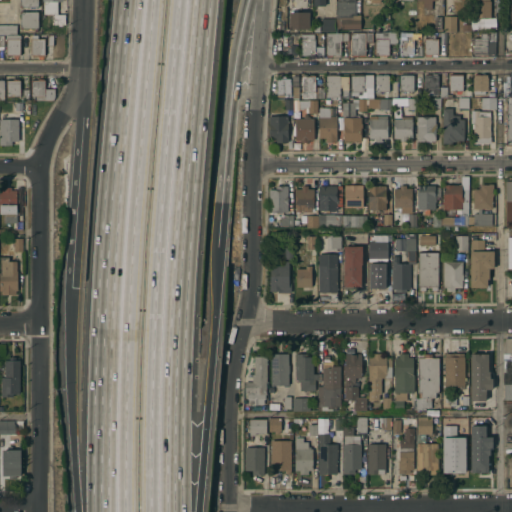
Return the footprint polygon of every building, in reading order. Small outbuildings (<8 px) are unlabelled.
[(20,8),(18,6),(19,4),(19,0),(36,0),(36,7),(21,7),(20,8)] [(61,0),(61,1),(56,1),(56,15),(63,15),(63,25),(52,25),(52,15),(42,15),(42,2),(41,2),(41,0),(61,0)] [(355,0),(355,14),(360,14),(360,28),(336,28),(336,0),(355,0)] [(431,0),(431,9),(423,9),(423,0),(431,0)] [(490,0),(490,17),(473,17),(473,0),(490,0)] [(20,30),(18,28),(19,26),(19,14),(18,12),(20,10),(21,12),(36,12),(36,29),(21,28),(20,30)] [(289,12),(309,11),(309,23),(311,23),(311,25),(309,25),(309,28),(289,28),(289,27),(288,27),(288,24),(289,24),(289,12)] [(456,31),(443,31),(444,15),(456,15),(456,31)] [(334,18),(334,31),(320,31),(320,18),(334,18)] [(0,25),(15,25),(15,35),(5,35),(3,35),(0,35),(0,25)] [(473,53),(473,38),(480,38),(480,33),(488,33),(488,32),(495,32),(495,54),(473,53)] [(348,33),(348,40),(340,40),(340,42),(348,42),(348,53),(340,53),(340,54),(326,54),(326,34),(348,33)] [(372,33),(372,42),(365,42),(365,55),(350,54),(350,33),(372,33)] [(375,33),(397,33),(397,42),(389,42),(389,54),(375,54),(375,33)] [(301,34),(314,34),(314,38),(315,38),(315,46),(323,46),(323,55),(301,55),(301,34)] [(428,38),(428,34),(435,34),(435,38),(438,38),(438,54),(437,54),(437,55),(432,55),(432,54),(430,54),(430,55),(425,55),(425,54),(424,54),(424,38),(428,38)] [(18,35),(18,55),(5,55),(5,35),(15,35),(18,35)] [(43,56),(29,57),(29,39),(31,39),(31,35),(36,35),(36,39),(43,39),(43,56)] [(413,54),(412,54),(412,55),(407,55),(407,54),(400,54),(400,38),(406,38),(406,35),(412,35),(412,38),(413,38),(413,54)] [(432,74),(432,73),(437,73),(438,94),(424,94),(424,74),(432,74)] [(413,74),(413,91),(411,91),(411,94),(408,94),(408,96),(401,97),(401,90),(400,90),(400,75),(413,74)] [(454,90),(454,93),(452,93),(452,90),(449,90),(449,74),(463,74),(463,90),(454,90)] [(487,74),(487,90),(485,90),(485,93),(474,93),(473,74),(487,74)] [(281,78),(281,75),(286,75),(286,78),(290,78),(290,93),(289,93),(289,95),(284,95),(284,97),(277,97),(277,78),(281,78)] [(315,98),(302,98),(301,75),(315,75),(315,98)] [(348,97),(342,97),(342,86),(340,86),(340,96),(326,96),(326,75),(340,75),(340,76),(348,76),(348,97)] [(364,75),(364,91),(358,91),(358,94),(351,94),(351,91),(350,91),(350,75),(364,75)] [(389,75),(389,91),(379,91),(379,93),(375,93),(375,75),(389,75)] [(12,80),(12,79),(17,79),(17,80),(19,80),(19,96),(17,96),(17,100),(6,100),(6,97),(5,97),(5,80),(12,80)] [(30,80),(38,80),(38,79),(42,79),(42,80),(43,80),(43,89),(53,89),(53,98),(52,98),(52,100),(35,100),(35,96),(30,96),(30,80)] [(366,110),(357,110),(357,102),(358,102),(358,98),(366,98),(366,110)] [(379,98),(391,99),(391,109),(379,109),(379,98)] [(393,105),(391,105),(391,98),(415,98),(415,109),(407,109),(407,105),(400,105),(400,116),(412,116),(412,138),(405,138),(405,141),(400,141),(400,138),(393,138),(393,105)] [(432,107),(432,98),(440,98),(440,107),(432,107)] [(468,98),(467,109),(458,109),(458,98),(468,98)] [(495,98),(495,108),(481,109),(481,98),(495,98)] [(292,99),(292,109),(284,109),(284,99),(292,99)] [(317,104),(316,104),(317,112),(305,112),(305,107),(303,107),(303,109),(299,109),(299,106),(293,106),(293,99),(298,99),(298,100),(317,99),(317,104)] [(343,117),(342,117),(342,99),(348,99),(348,102),(354,102),(355,117),(360,117),(361,140),(343,140),(343,117)] [(319,107),(329,107),(329,115),(336,115),(336,141),(325,141),(325,137),(319,137),(319,107)] [(442,107),(452,107),(452,115),(459,115),(459,118),(464,118),(464,138),(463,138),(463,140),(452,140),(452,143),(442,143),(442,107)] [(473,142),(473,123),(471,123),(471,109),(479,109),(479,111),(490,111),(489,136),(490,136),(490,142),(473,142)] [(276,142),(276,138),(269,138),(269,115),(287,115),(287,142),(276,142)] [(303,117),(303,115),(309,115),(309,117),(313,117),(313,139),(307,139),(307,141),(301,141),(301,139),(295,139),(295,117),(303,117)] [(387,115),(387,137),(381,137),(381,141),(375,141),(375,138),(369,137),(369,115),(387,115)] [(435,116),(435,140),(417,140),(416,116),(435,116)] [(0,119),(17,119),(17,141),(10,141),(10,145),(0,145),(0,119)] [(473,215),(473,213),(478,213),(478,208),(473,208),(473,188),(480,188),(480,184),(488,184),(488,183),(493,183),(493,190),(492,190),(492,208),(481,208),(481,213),(491,213),(491,224),(473,224),(468,224),(468,215),(473,215)] [(344,184),(362,184),(363,206),(344,207),(344,184)] [(394,187),(400,187),(400,184),(405,184),(405,187),(412,187),(412,207),(406,207),(406,210),(401,210),(401,207),(394,207),(394,187)] [(440,218),(443,218),(443,216),(459,216),(459,213),(461,213),(461,209),(448,209),(448,210),(443,210),(443,208),(441,208),(441,203),(443,203),(443,184),(461,184),(461,188),(468,188),(468,215),(468,224),(467,224),(467,225),(440,225),(440,218)] [(275,189),(275,185),(287,185),(288,212),(269,212),(269,189),(275,189)] [(313,208),(311,208),(311,212),(295,212),(295,188),(301,188),(301,185),(307,185),(307,188),(314,188),(313,206),(313,208)] [(336,185),(336,209),(328,209),(328,212),(325,212),(325,209),(318,209),(318,185),(336,185)] [(368,185),(386,185),(386,209),(379,209),(379,212),(374,212),(374,209),(368,209),(368,185)] [(417,185),(435,185),(435,186),(440,186),(440,196),(435,196),(435,201),(435,209),(417,209),(417,185)] [(0,214),(0,190),(3,191),(3,188),(9,188),(9,190),(15,190),(15,222),(3,222),(3,214),(0,214)] [(317,227),(317,213),(334,214),(342,215),(342,226),(317,227)] [(391,213),(391,224),(383,223),(383,213),(391,213)] [(440,225),(432,225),(432,213),(440,213),(440,218),(440,225)] [(292,225),(287,225),(287,227),(283,227),(283,225),(280,225),(280,217),(284,217),(284,214),(292,214),(292,225)] [(342,215),(366,215),(366,226),(342,226),(342,215)] [(398,256),(398,262),(408,263),(408,256),(405,256),(405,233),(415,233),(415,263),(410,263),(410,292),(395,292),(395,288),(392,288),(392,255),(398,256)] [(317,248),(306,248),(306,235),(316,235),(317,248)] [(341,248),(331,248),(330,235),(341,235),(341,248)] [(435,235),(435,245),(419,245),(419,235),(435,235)] [(455,243),(451,243),(451,236),(455,236),(455,235),(467,235),(467,250),(455,250),(455,243)] [(21,252),(13,252),(13,238),(21,238),(21,252)] [(470,239),(484,239),(484,250),(493,250),(493,267),(489,267),(489,278),(487,278),(487,286),(470,286),(470,239)] [(387,241),(387,258),(386,258),(386,263),(391,263),(391,276),(386,276),(386,288),(368,288),(368,241),(387,241)] [(361,245),(361,288),(344,288),(343,245),(361,245)] [(292,246),(292,258),(284,258),(284,247),(292,246)] [(438,286),(437,286),(437,290),(431,290),(431,286),(425,286),(425,290),(419,290),(419,286),(418,286),(418,252),(438,252),(438,269),(440,269),(440,271),(438,271),(438,286)] [(337,292),(319,292),(318,253),(336,253),(337,292)] [(0,257),(7,257),(7,262),(16,261),(16,291),(14,291),(14,295),(0,295),(0,257)] [(289,292),(278,292),(278,290),(270,290),(269,261),(288,260),(289,292)] [(453,287),(453,291),(446,291),(446,287),(443,287),(443,261),(462,261),(462,287),(453,287)] [(311,265),(311,282),(313,282),(313,285),(311,285),(311,286),(296,286),(296,285),(294,284),(295,280),(296,280),(296,268),(305,268),(305,265),(311,265)] [(505,337),(511,337),(511,353),(503,353),(504,346),(505,339),(505,337)] [(464,356),(464,386),(445,386),(445,389),(441,389),(440,383),(444,383),(444,380),(443,380),(443,376),(444,376),(444,356),(445,356),(445,352),(452,352),(452,356),(455,356),(455,352),(464,352),(464,356)] [(270,353),(288,353),(288,385),(270,385),(270,353)] [(295,353),(307,353),(307,356),(312,356),(312,373),(316,373),(316,379),(314,379),(314,390),(299,390),(299,382),(297,382),(297,380),(295,380),(295,353)] [(361,378),(354,378),(354,386),(357,386),(357,396),(365,396),(365,410),(353,410),(353,402),(348,402),(348,400),(344,400),(343,364),(344,364),(344,354),(360,353),(361,378)] [(407,392),(407,400),(403,400),(403,410),(391,410),(391,399),(395,399),(395,392),(394,392),(394,357),(398,357),(398,353),(408,353),(407,357),(412,357),(412,374),(413,374),(413,392),(407,392)] [(438,392),(435,392),(435,397),(430,397),(430,407),(424,408),(424,409),(416,409),(416,398),(418,398),(418,392),(417,392),(417,357),(424,357),(424,353),(432,353),(432,357),(438,357),(438,392)] [(380,378),(380,394),(378,394),(378,400),(367,401),(367,357),(372,357),(372,354),(380,354),(380,357),(385,356),(386,358),(390,358),(390,377),(380,378)] [(469,354),(487,354),(488,373),(489,373),(489,379),(490,379),(490,390),(485,390),(485,402),(470,402),(469,354)] [(264,395),(264,399),(263,399),(263,404),(247,404),(247,399),(246,399),(246,393),(244,393),(244,381),(251,381),(251,374),(253,374),(253,356),(266,356),(265,395),(264,395)] [(339,406),(336,406),(336,410),(318,410),(318,386),(321,386),(321,367),(323,367),(323,356),(328,356),(328,365),(339,365),(339,406)] [(8,360),(8,357),(14,357),(14,360),(18,360),(18,393),(11,393),(11,403),(4,403),(4,397),(0,397),(0,377),(3,377),(4,360),(8,360)] [(503,400),(503,376),(502,376),(502,367),(511,367),(511,399),(503,400)] [(445,394),(455,394),(456,405),(450,405),(450,401),(445,401),(445,394)] [(308,397),(309,410),(293,410),(293,398),(308,397)] [(390,397),(390,409),(382,409),(382,397),(390,397)] [(416,434),(416,417),(431,417),(431,434),(424,434),(424,443),(437,443),(438,470),(435,470),(435,474),(421,474),(421,470),(416,470),(416,434)] [(467,429),(458,429),(458,417),(467,417),(467,429)] [(265,432),(254,433),(254,435),(249,435),(248,419),(265,418),(265,432)] [(268,418),(280,418),(280,431),(278,431),(279,434),(274,434),(274,431),(268,431),(268,418)] [(365,430),(365,433),(355,433),(355,418),(367,418),(367,430),(365,430)] [(367,418),(390,418),(390,430),(367,430),(367,418)] [(314,419),(307,419),(307,436),(315,436),(314,419)] [(0,433),(0,420),(13,420),(13,424),(12,424),(12,433),(0,433)] [(398,420),(391,420),(391,434),(399,433),(398,420)] [(469,425),(486,425),(486,436),(491,436),(491,447),(489,447),(489,455),(487,455),(487,471),(470,472),(469,425)] [(342,444),(343,444),(343,435),(342,435),(342,427),(352,426),(352,435),(360,435),(360,468),(354,468),(354,474),(342,474),(342,444)] [(398,451),(399,451),(399,439),(405,439),(405,428),(413,428),(413,469),(409,469),(409,479),(398,479),(398,474),(398,451)] [(318,433),(328,433),(328,444),(337,443),(337,458),(336,458),(336,473),(318,474),(318,433)] [(312,470),(307,471),(307,474),(298,474),(298,471),(294,471),(294,437),(307,437),(307,447),(309,447),(309,449),(311,449),(312,459),(312,470)] [(448,473),(448,471),(442,471),(442,444),(447,444),(446,438),(458,438),(458,444),(459,444),(459,473),(448,473)] [(271,440),(290,440),(291,469),(290,469),(290,473),(286,473),(286,469),(276,470),(276,473),(272,473),(272,469),(271,469),(271,463),(269,463),(268,451),(271,451),(271,448),(269,448),(269,441),(271,441),(271,440)] [(384,443),(385,474),(367,473),(367,443),(384,443)] [(244,447),(263,447),(263,474),(251,474),(251,470),(244,470),(244,447)] [(19,449),(19,476),(1,476),(1,449),(19,449)]
